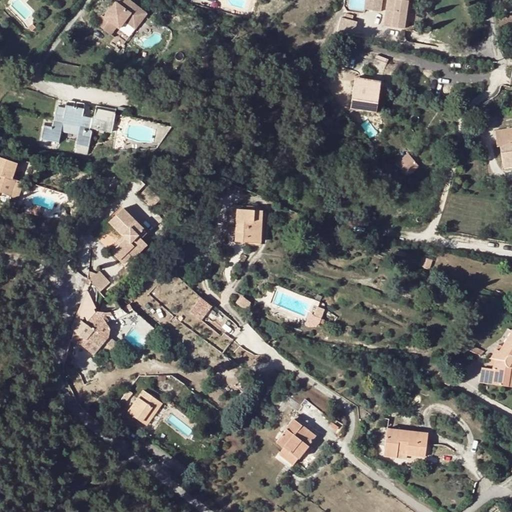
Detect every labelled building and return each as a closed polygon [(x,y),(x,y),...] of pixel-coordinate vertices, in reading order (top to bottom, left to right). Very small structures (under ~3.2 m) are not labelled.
[(102,17),(96,25),(108,34),(114,26),(118,28),(120,30),(126,23),(130,16),(139,22),(146,13),(128,0),(125,0),(120,7),(116,4),(105,19),(102,17)] [(383,10),(384,0),(368,0),(367,7),(383,10)] [(409,0),(390,0),(386,24),(405,28),(409,0)] [(130,16),(126,23),(136,30),(148,15),(146,13),(139,22),(130,16)] [(359,19),(343,14),(338,28),(355,33),(359,19)] [(511,17),(498,14),(501,28),(511,29),(511,17)] [(114,26),(108,34),(112,37),(118,28),(114,26)] [(357,82),(349,80),(347,92),(354,93),(354,97),(374,101),(377,85),(367,83),(367,79),(357,77),(357,82)] [(89,130),(90,128),(92,117),(83,116),(84,109),(66,106),(64,115),(54,113),(52,127),(44,126),(42,138),(59,141),(62,124),(80,126),(76,144),(88,147),(91,131),(89,130)] [(93,108),(92,117),(112,122),(113,113),(93,108)] [(111,133),(112,122),(92,117),(90,128),(111,133)] [(511,146),(511,144),(500,145),(503,163),(511,162),(511,146)] [(409,154),(396,164),(407,176),(419,166),(409,154)] [(17,164),(0,158),(0,194),(0,193),(10,196),(15,180),(12,179),(17,164)] [(23,182),(15,180),(10,196),(9,200),(16,203),(23,182)] [(232,185),(225,181),(216,193),(200,214),(207,218),(232,185)] [(149,231),(124,209),(111,224),(125,236),(129,239),(116,254),(131,267),(151,243),(144,237),(149,231)] [(258,243),(258,221),(253,221),(254,210),(237,209),(236,242),(258,243)] [(262,211),(254,210),(253,221),(258,221),(261,221),(262,211)] [(112,251),(116,254),(129,239),(125,236),(112,251)] [(111,285),(100,273),(89,283),(99,295),(111,285)] [(201,296),(190,309),(201,319),(212,305),(201,296)] [(95,313),(86,324),(104,337),(98,346),(90,342),(86,339),(82,344),(95,354),(102,345),(112,353),(120,343),(109,335),(111,327),(98,314),(95,313)] [(90,342),(98,346),(104,337),(85,324),(81,321),(74,331),(86,339),(90,342)] [(480,383),(508,386),(510,368),(511,367),(511,331),(511,332),(499,351),(494,359),(492,369),(483,367),(480,383)] [(490,358),(494,359),(499,351),(496,349),(490,358)] [(441,370),(437,380),(450,385),(454,375),(441,370)] [(162,403),(144,391),(128,413),(146,426),(162,403)] [(297,415),(294,419),(301,425),(304,421),(297,415)] [(318,432),(304,421),(301,425),(294,419),(276,442),(284,448),(279,454),(293,465),(318,432)] [(423,435),(388,430),(383,457),(396,459),(397,450),(398,445),(407,446),(407,452),(406,456),(425,459),(427,445),(422,445),(423,435)] [(56,471),(48,478),(57,491),(65,483),(56,471)]
